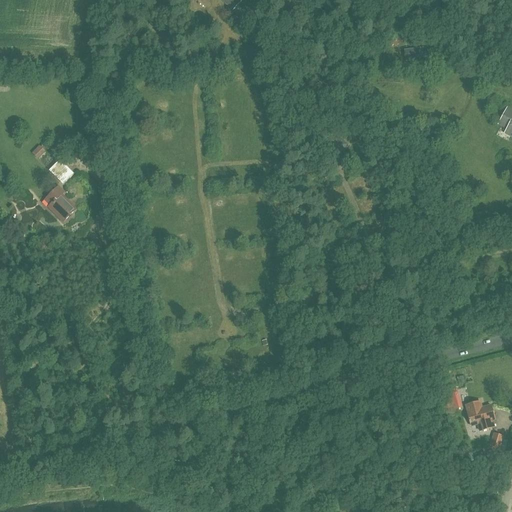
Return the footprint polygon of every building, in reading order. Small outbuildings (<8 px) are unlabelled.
[(253,0),(220,0),(233,12),(233,11),(247,25),(263,9),(253,0)] [(426,46),(404,49),(405,58),(427,55),(426,46)] [(180,72),(180,70),(190,70),(190,60),(172,60),(172,72),(180,72)] [(174,109),(173,99),(163,100),(163,110),(174,109)] [(511,137),(511,111),(507,109),(499,125),(511,131),(511,135),(511,137)] [(341,155),(349,145),(325,126),(318,136),(341,155)] [(145,138),(155,138),(154,128),(144,129),(145,138)] [(40,147),(33,154),(38,159),(45,152),(40,147)] [(74,175),(59,160),(49,170),(64,184),(74,175)] [(64,221),(75,210),(61,196),(63,194),(57,188),(49,196),(54,202),(53,203),(50,206),(60,217),(64,221)] [(191,241),(192,233),(183,232),(183,241),(191,241)] [(199,314),(207,315),(207,303),(200,303),(199,314)] [(177,316),(188,315),(187,304),(176,305),(177,316)] [(495,427),(493,421),(495,420),(492,406),(483,408),(481,402),(467,406),(468,412),(472,426),(479,424),(481,431),(495,427)] [(504,436),(495,434),(491,446),(500,449),(504,436)] [(491,464),(491,456),(476,456),(476,465),(491,464)]
